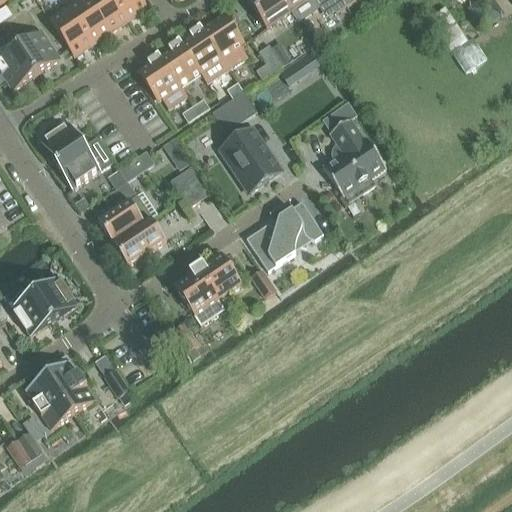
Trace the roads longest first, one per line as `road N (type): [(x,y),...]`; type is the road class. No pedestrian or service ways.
road 1 (residential): [(0,135),(208,0)]
road 2 (residential): [(295,191),(114,312)]
road 3 (residential): [(0,135),(114,312)]
road 4 (residential): [(114,312),(0,388)]
